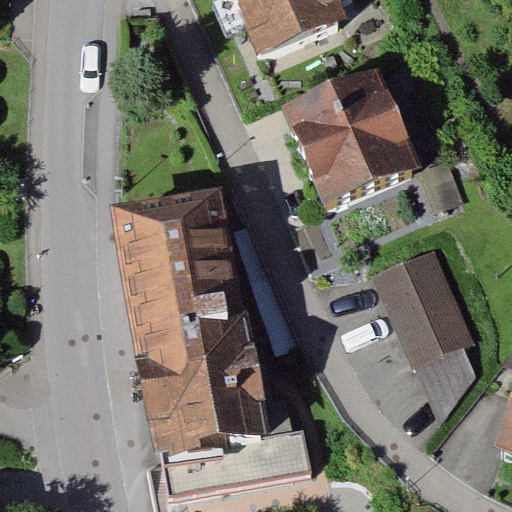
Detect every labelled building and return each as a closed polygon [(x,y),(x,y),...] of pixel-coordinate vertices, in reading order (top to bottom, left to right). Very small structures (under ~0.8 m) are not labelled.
[(222,0),(251,73),(344,37),(337,18),(360,10),(355,0),(222,0)] [(376,86),(274,126),(313,224),(415,183),(376,86)] [(226,217),(117,238),(168,502),(278,481),(226,217)] [(441,258),(371,285),(407,379),(477,353),(441,258)] [(511,395),(487,459),(511,468),(511,395)]
